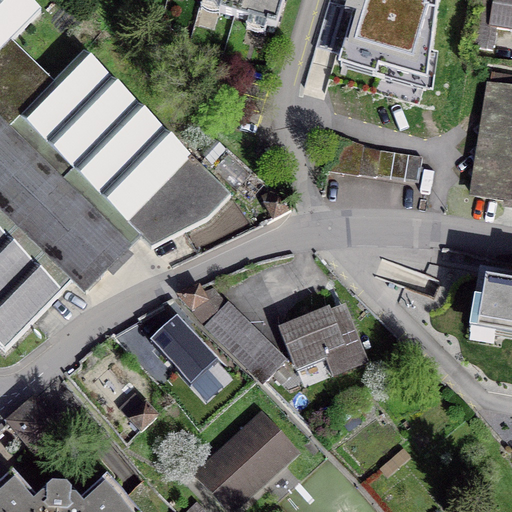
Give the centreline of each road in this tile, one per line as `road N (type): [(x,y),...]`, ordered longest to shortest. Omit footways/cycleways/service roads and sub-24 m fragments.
road 1 (residential): [(0,393),(122,310),(308,232),(347,228)]
road 2 (residential): [(347,228),(285,121),(314,0)]
road 3 (residential): [(347,228),(511,241)]
